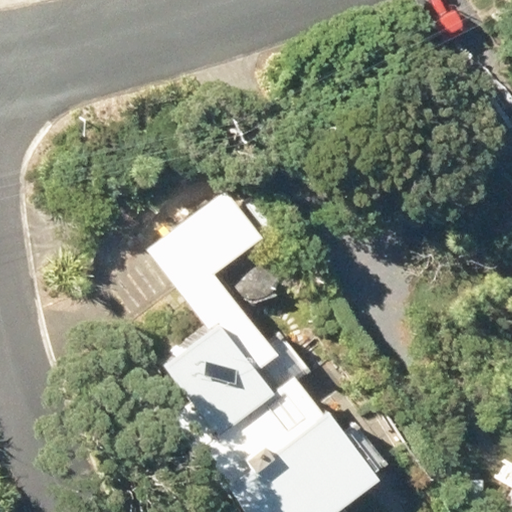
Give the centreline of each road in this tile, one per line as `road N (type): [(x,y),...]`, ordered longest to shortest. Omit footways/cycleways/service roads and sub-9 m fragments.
road 1 (residential): [(74,511),(33,442),(0,323)]
road 2 (residential): [(136,0),(0,28)]
